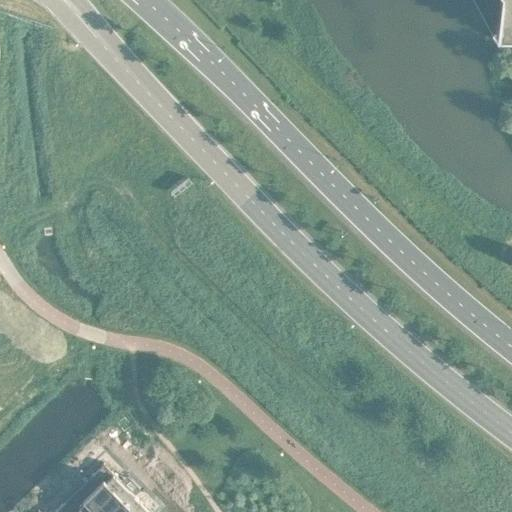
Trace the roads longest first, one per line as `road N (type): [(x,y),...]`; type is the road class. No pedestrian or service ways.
road 1 (secondary): [(96,36),(298,246),(511,433)]
road 2 (secondary): [(511,339),(349,196),(186,35)]
